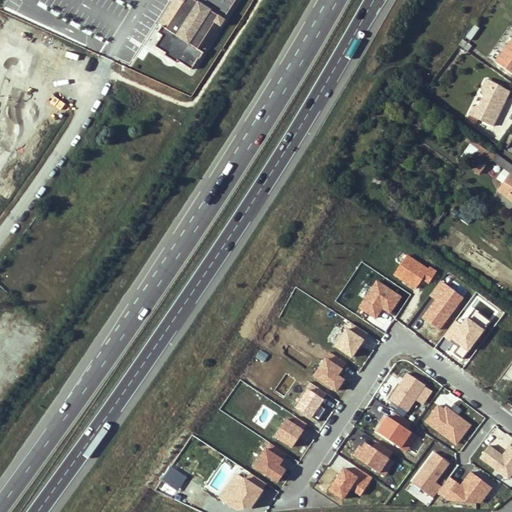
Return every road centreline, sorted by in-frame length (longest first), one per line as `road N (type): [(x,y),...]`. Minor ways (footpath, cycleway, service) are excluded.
road 1 (motorway): [(37,511),(227,239),(374,0)]
road 2 (motorway): [(336,0),(199,222),(0,508)]
road 3 (residential): [(293,491),(396,338),(496,413)]
road 4 (unclassified): [(0,238),(55,161),(107,59)]
